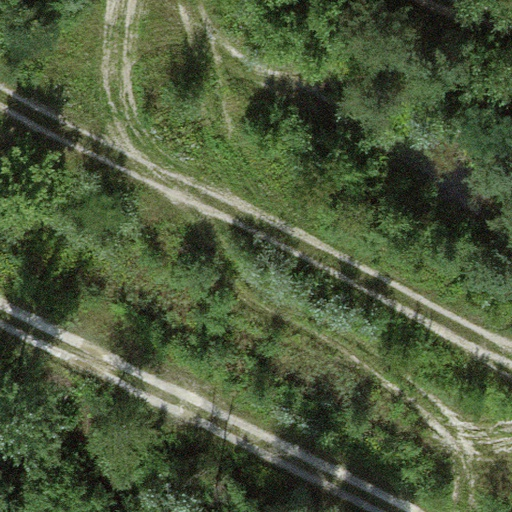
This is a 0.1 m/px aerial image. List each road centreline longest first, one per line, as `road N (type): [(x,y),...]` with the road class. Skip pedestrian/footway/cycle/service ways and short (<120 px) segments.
road 1 (track): [(511,352),(0,99)]
road 2 (track): [(403,511),(0,292)]
road 3 (track): [(129,0),(119,83),(151,176)]
